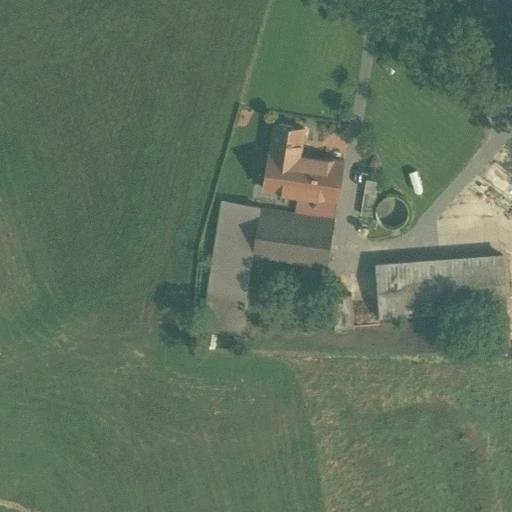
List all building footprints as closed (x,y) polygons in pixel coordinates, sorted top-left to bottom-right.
[(271,150),(299,155),(303,128),(275,123),(271,150)] [(271,150),(270,150),(264,187),(298,193),(295,213),(310,215),(313,195),(338,199),(343,161),(299,155),(271,150)] [(403,199),(398,197),(393,196),(387,198),(383,202),(380,205),(378,210),(379,218),(382,223),(388,228),(393,229),(399,228),(404,226),(408,222),(411,214),(410,209),(407,203),(403,199)] [(260,206),(223,200),(203,327),(240,333),(253,255),(260,207),(260,206)] [(260,207),(253,255),(327,266),(334,219),(310,215),(295,213),(260,207)] [(502,255),(377,264),(381,313),(506,304),(502,255)] [(293,274),(290,289),(322,295),(326,271),(302,267),(301,275),(293,274)] [(352,293),(332,295),(335,328),(354,326),(352,293)] [(506,311),(476,314),(478,346),(509,343),(506,311)]
